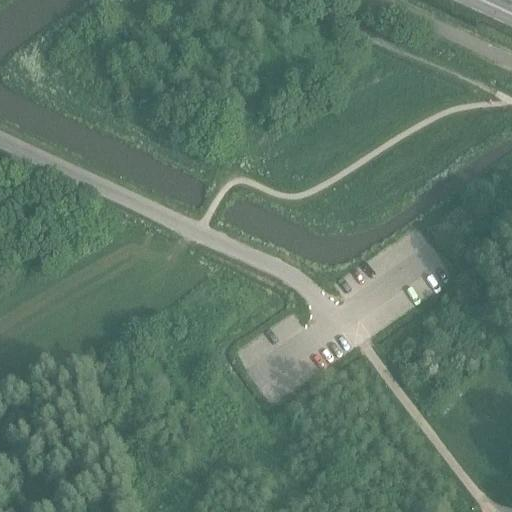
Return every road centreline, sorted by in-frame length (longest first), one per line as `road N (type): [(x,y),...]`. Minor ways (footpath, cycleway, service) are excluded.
road 1 (unclassified): [(0,141),(282,270),(319,301)]
road 2 (unknown): [(299,0),(511,102)]
